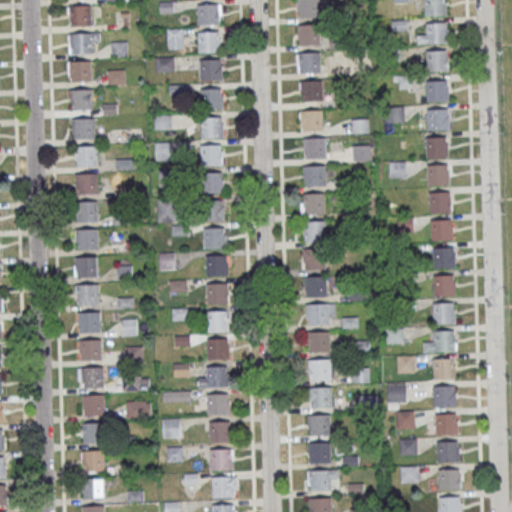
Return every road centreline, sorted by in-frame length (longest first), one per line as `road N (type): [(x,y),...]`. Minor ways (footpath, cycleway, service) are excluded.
road 1 (residential): [(44,511),(29,0)]
road 2 (residential): [(496,511),(482,0)]
road 3 (residential): [(269,511),(257,0)]
